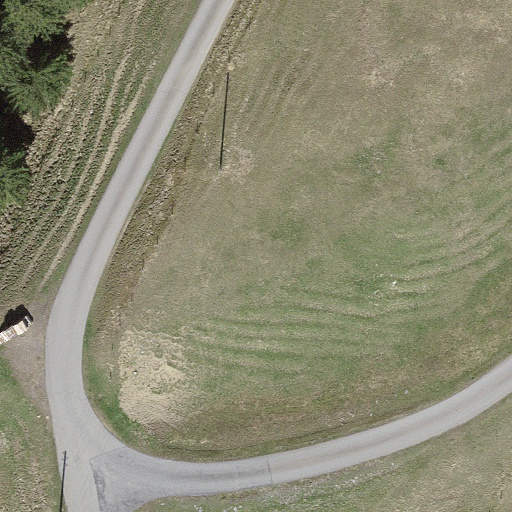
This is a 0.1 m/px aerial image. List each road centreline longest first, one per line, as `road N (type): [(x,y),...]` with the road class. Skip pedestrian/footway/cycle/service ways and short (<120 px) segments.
road 1 (unclassified): [(213,0),(99,231),(57,369),(93,460)]
road 2 (unclassified): [(93,460),(194,481),(314,467),(458,424),(511,380)]
